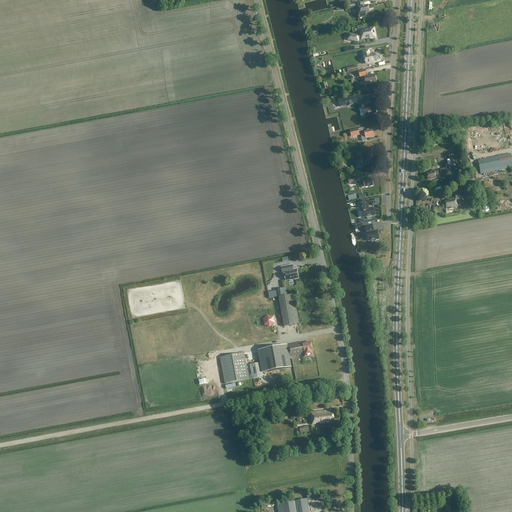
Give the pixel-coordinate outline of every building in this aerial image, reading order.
[(358,8),(359,8),(360,12),(358,13),(359,18),(367,17),(366,13),(369,12),(369,13),(368,6),(363,6),(363,3),(357,4),(358,8)] [(358,36),(351,35),(350,40),(358,42),(358,39),(361,38),(361,40),(375,37),(373,29),(360,32),(360,36),(358,36)] [(375,61),(373,55),(370,56),(369,51),(363,52),(365,64),(375,61)] [(346,68),(347,74),(358,71),(357,66),(346,68)] [(366,74),(365,70),(358,72),(360,77),(364,76),(366,84),(376,82),(374,75),(367,76),(367,74),(366,74)] [(352,104),(355,103),(353,97),(338,101),(339,107),(346,105),(352,104)] [(372,113),(371,107),(369,108),(367,101),(361,102),(364,115),(372,113)] [(351,137),(358,136),(361,135),(363,142),(366,141),(366,138),(374,136),(372,129),(359,132),(358,129),(350,131),(351,137)] [(480,171),(481,171),(481,174),(511,168),(511,160),(511,154),(478,161),(480,171)] [(364,167),(373,165),(371,159),(363,160),(363,158),(356,159),(357,166),(364,164),(364,167)] [(439,175),(438,171),(435,172),(435,171),(431,172),(431,173),(426,173),(428,180),(436,179),(435,175),(439,175)] [(364,187),(373,186),(371,179),(361,181),(362,186),(364,185),(364,187)] [(461,199),(460,193),(454,194),(455,198),(449,199),(449,201),(445,201),(446,208),(452,207),(453,208),(457,207),(456,200),(461,199)] [(371,217),(371,216),(376,215),(375,208),(370,209),(370,205),(371,204),(370,200),(361,202),(364,217),(368,217),(368,218),(369,219),(370,219),(371,218),(371,217)] [(366,226),(367,233),(368,233),(369,241),(372,241),(373,242),(377,241),(377,240),(380,239),(378,230),(374,231),(373,225),(366,226)] [(291,266),(281,267),(282,273),(284,273),(285,281),(298,279),(297,270),(292,271),(291,266)] [(277,289),(279,297),(287,296),(286,288),(277,289)] [(287,296),(279,297),(284,327),(299,324),(294,295),(287,296)] [(264,325),(270,327),(274,323),(273,317),(267,315),(263,319),(264,325)] [(249,379),(262,377),(262,373),(265,372),(291,367),(289,357),(304,354),(305,356),(313,355),(312,352),(311,342),(303,343),(303,342),(248,352),(250,361),(246,362),(244,353),(221,358),(226,384),(249,379)] [(297,422),(301,422),(300,411),(295,411),(294,407),(290,408),(291,419),(296,418),(297,422)] [(329,423),(329,421),(334,421),(333,413),(330,413),(330,411),(325,412),(325,411),(311,413),(312,425),(315,424),(315,423),(319,423),(319,424),(329,423)] [(277,505),(278,511),(308,511),(307,499),(277,505)]
